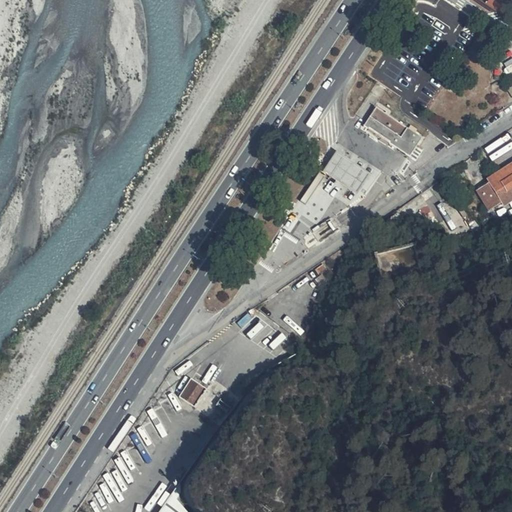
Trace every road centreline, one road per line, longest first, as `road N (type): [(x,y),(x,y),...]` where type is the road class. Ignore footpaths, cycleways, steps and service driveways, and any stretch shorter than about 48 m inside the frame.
road 1 (primary): [(355,0),(18,511)]
road 2 (track): [(261,0),(108,249),(0,454)]
road 3 (primary): [(134,386),(388,0)]
road 4 (unclassified): [(134,386),(466,147)]
road 5 (unknown): [(412,87),(449,33),(448,19),(415,3),(405,9),(380,62),(396,79)]
road 6 (primary): [(53,511),(134,386)]
